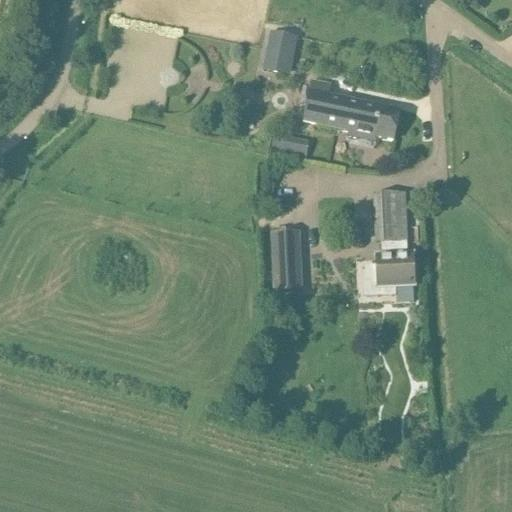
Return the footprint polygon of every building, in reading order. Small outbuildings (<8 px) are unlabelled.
[(264,72),(289,78),(297,40),(272,35),(264,72)] [(349,134),(348,139),(357,141),(358,136),(394,144),(400,113),(328,99),(331,88),(312,84),(303,125),(349,134)] [(283,146),(282,159),(294,160),(296,148),(283,146)] [(378,274),(358,274),(358,279),(363,279),(364,294),(380,293),(379,289),(394,289),(414,288),(413,259),(408,259),(405,196),(380,197),(380,217),(382,260),(377,261),(378,274)] [(304,272),(301,215),(267,216),(269,274),(304,272)]
